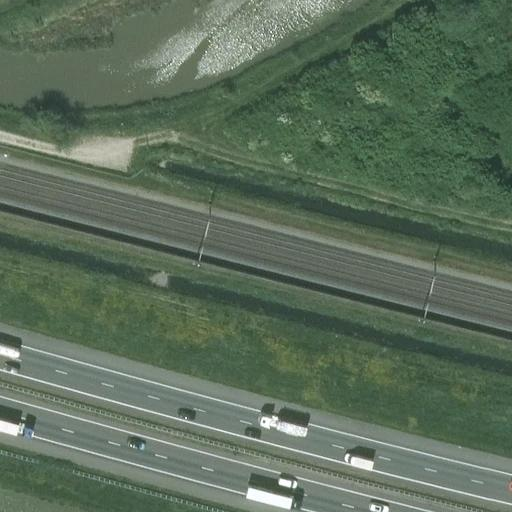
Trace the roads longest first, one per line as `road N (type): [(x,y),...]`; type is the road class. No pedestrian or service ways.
road 1 (motorway): [(511,489),(0,356)]
road 2 (motorway): [(0,411),(368,511)]
